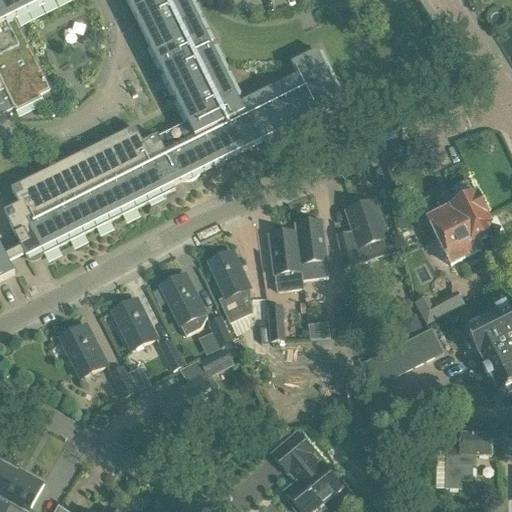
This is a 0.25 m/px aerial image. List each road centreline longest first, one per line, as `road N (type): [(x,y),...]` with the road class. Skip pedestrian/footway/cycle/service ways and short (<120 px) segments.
road 1 (unclassified): [(0,326),(266,197),(510,109)]
road 2 (residential): [(198,511),(67,429)]
road 3 (unknown): [(0,133),(42,138),(124,101)]
road 4 (tertiary): [(510,109),(442,0)]
